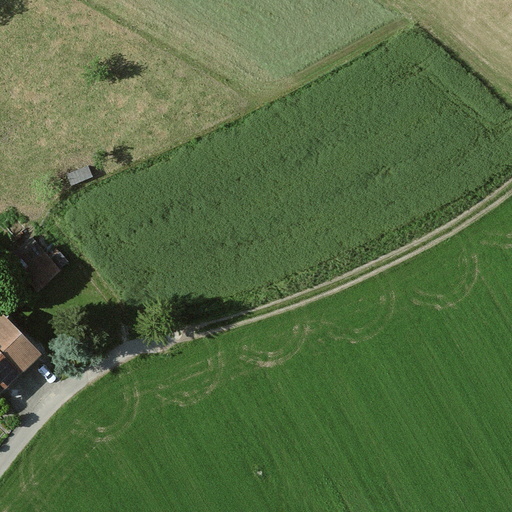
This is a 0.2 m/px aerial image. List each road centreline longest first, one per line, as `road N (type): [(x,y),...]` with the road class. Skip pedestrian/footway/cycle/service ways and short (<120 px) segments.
road 1 (track): [(511,187),(330,289),(160,339)]
road 2 (residential): [(0,469),(65,390),(119,354),(160,339)]
